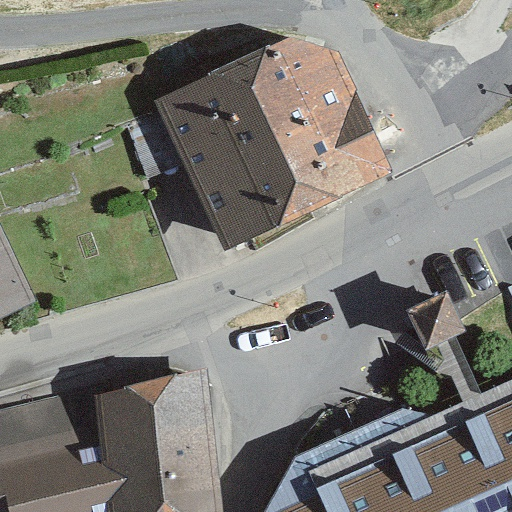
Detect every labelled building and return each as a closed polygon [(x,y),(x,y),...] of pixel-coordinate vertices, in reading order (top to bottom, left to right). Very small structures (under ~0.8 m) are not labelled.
[(315,36),(237,75),(312,224),(390,185),(315,36)] [(237,75),(157,115),(232,264),(312,224),(237,75)] [(0,214),(0,325),(41,307),(0,214)] [(468,289),(420,306),(433,343),(481,326),(468,289)] [(214,511),(200,377),(106,400),(106,387),(0,412),(0,511),(214,511)] [(511,511),(511,385),(431,422),(404,414),(294,462),(269,511),(511,511)]
